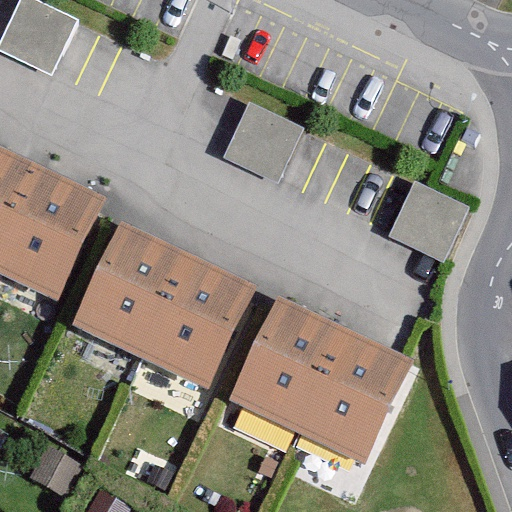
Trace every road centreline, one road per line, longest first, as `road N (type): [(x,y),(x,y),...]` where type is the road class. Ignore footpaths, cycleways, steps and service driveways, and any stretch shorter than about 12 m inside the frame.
road 1 (residential): [(511,241),(489,288),(483,325),(486,362),(511,436)]
road 2 (residential): [(401,0),(511,49)]
